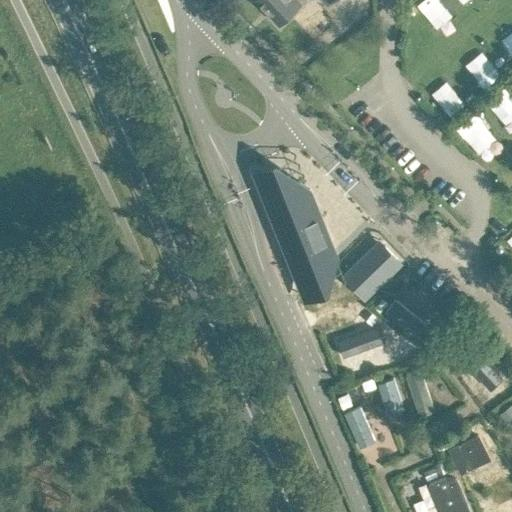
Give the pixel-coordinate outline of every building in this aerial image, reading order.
[(257,0),(280,24),(304,0),(257,0)] [(260,176),(258,181),(290,260),(294,258),(305,285),(331,274),(320,248),(332,243),(332,242),(315,200),(303,192),(307,187),(293,178),(290,183),(286,180),(283,171),(278,169),(260,176)] [(511,235),(510,238),(495,251),(511,269),(511,267),(511,235)] [(366,297),(402,262),(385,245),(379,251),(373,245),(344,274),(366,297)] [(351,345),(377,367),(397,343),(380,329),(375,335),(366,327),(351,345)] [(450,353),(471,383),(486,372),(480,363),(483,361),(468,340),(450,353)] [(511,403),(502,411),(511,423),(511,403)] [(454,458),(462,473),(492,458),(480,434),(442,453),(446,461),(454,458)] [(446,509),(447,511),(472,511),(459,480),(450,484),(446,476),(427,484),(439,511),(446,509)]
